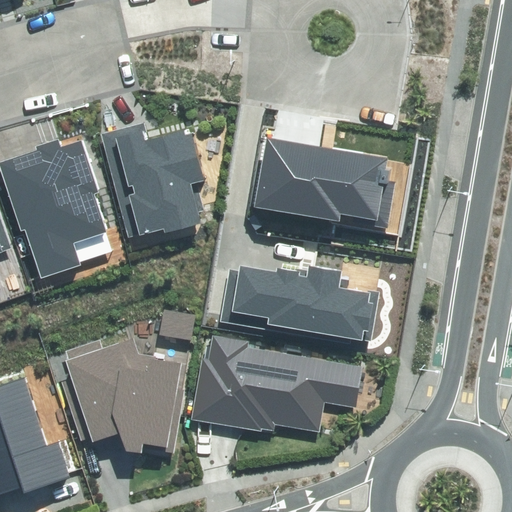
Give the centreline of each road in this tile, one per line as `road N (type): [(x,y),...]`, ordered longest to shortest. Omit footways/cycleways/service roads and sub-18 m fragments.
road 1 (tertiary): [(434,427),(453,361),(511,13)]
road 2 (residential): [(0,69),(108,21),(222,10),(261,25)]
road 3 (residential): [(362,0),(371,40),(362,62),(336,81),(314,84),(276,67),(261,25)]
road 4 (tertiary): [(511,250),(491,372),(492,436)]
road 5 (residential): [(293,511),(306,497),(397,453)]
